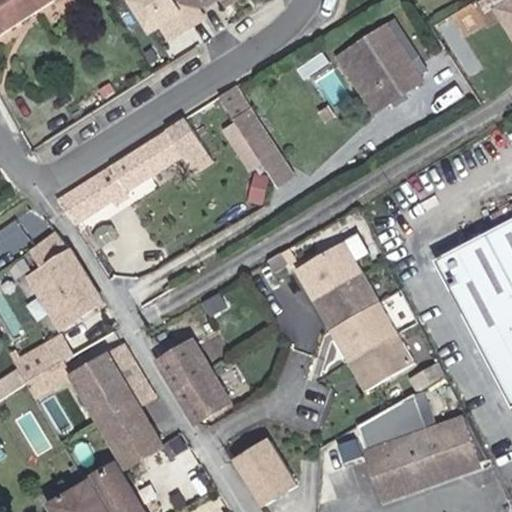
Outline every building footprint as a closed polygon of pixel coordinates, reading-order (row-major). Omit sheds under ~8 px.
[(0,0),(0,34),(53,0),(0,0)] [(192,0),(134,0),(154,31),(167,23),(177,37),(204,20),(198,8),(192,0)] [(192,0),(198,8),(209,2),(211,6),(221,0),(228,0),(229,1),(231,0),(192,0)] [(511,0),(500,0),(496,3),(511,31),(511,0)] [(423,80),(389,28),(351,52),(377,93),(398,79),(406,92),(423,80)] [(377,111),(406,92),(398,79),(377,93),(351,52),(342,58),(377,111)] [(287,164),(238,86),(221,97),(270,174),(287,164)] [(129,191),(184,155),(196,173),(216,160),(189,120),(60,202),(76,224),(115,199),(129,191)] [(272,179),(259,176),(253,200),(266,203),(272,179)] [(119,206),(132,197),(129,191),(115,199),(119,206)] [(511,221),(438,260),(511,402),(511,221)] [(59,230),(34,249),(45,267),(30,276),(62,329),(106,303),(74,251),(59,230)] [(361,233),(298,268),(332,329),(382,301),(358,259),(371,252),(361,233)] [(278,272),(291,265),(285,255),(272,261),(278,272)] [(222,296),(206,305),(213,317),(229,308),(222,296)] [(416,362),(382,301),(332,329),(367,390),(416,362)] [(19,352),(13,356),(28,382),(68,359),(74,355),(63,338),(24,361),(19,352)] [(233,402),(196,341),(161,363),(198,424),(233,402)] [(152,390),(127,345),(76,374),(103,419),(152,390)] [(68,359),(28,382),(37,397),(76,374),(68,359)] [(440,365),(432,370),(437,380),(446,376),(440,365)] [(437,380),(432,370),(412,381),(419,392),(437,380)] [(152,390),(103,419),(106,426),(125,458),(129,464),(164,444),(142,406),(157,398),(152,390)] [(490,459),(469,420),(465,421),(464,418),(369,451),(386,500),(481,466),(480,463),(490,459)] [(363,437),(344,445),(349,460),(369,452),(363,437)] [(270,440),(234,462),(262,509),(298,488),(270,440)] [(129,464),(125,458),(112,466),(113,469),(114,471),(119,467),(121,469),(129,464)] [(145,511),(121,469),(119,467),(114,471),(113,469),(93,481),(111,511),(145,511)] [(111,511),(93,481),(52,504),(56,511),(111,511)]
